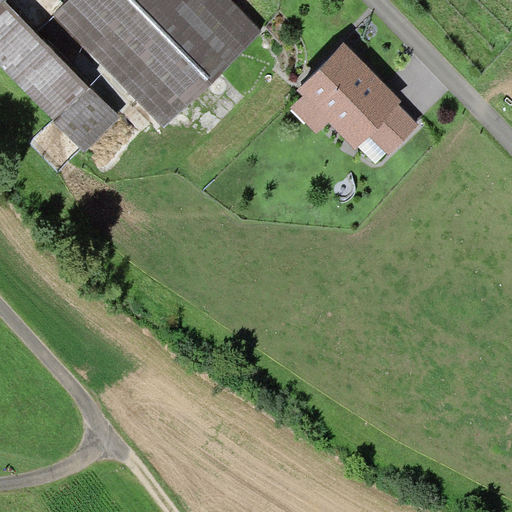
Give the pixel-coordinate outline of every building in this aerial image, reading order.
[(91,79),(14,0),(0,0),(0,59),(84,146),(122,113),(90,80),(91,79)] [(60,0),(52,8),(163,122),(262,26),(235,0),(60,0)] [(392,85),(343,34),(298,77),(305,83),(292,96),(317,122),(329,110),(355,138),(369,125),(397,98),(401,94),(392,85)] [(419,120),(397,98),(369,125),(390,148),(419,120)] [(376,160),(390,148),(369,125),(355,138),(376,160)]
